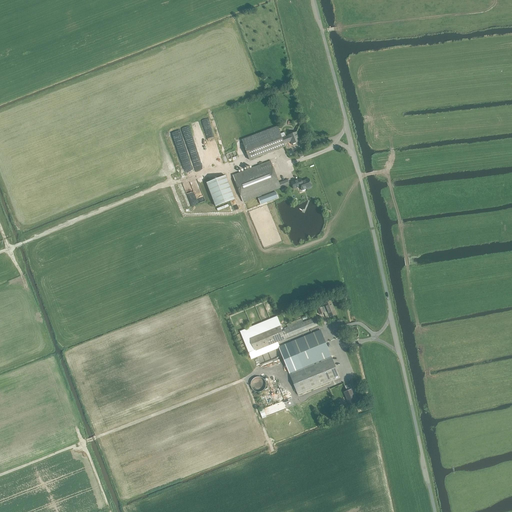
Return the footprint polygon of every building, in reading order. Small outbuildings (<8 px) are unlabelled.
[(207,150),(199,120),(192,122),(201,152),(207,150)] [(277,126),(242,140),(249,160),(285,147),(284,144),(291,142),(292,145),(300,141),(297,132),(285,137),(284,133),(280,134),(277,126)] [(184,162),(191,159),(186,145),(179,148),(184,162)] [(279,183),(270,161),(233,175),(243,203),(290,185),(288,179),(279,183)] [(216,206),(234,199),(225,176),(207,183),(216,206)] [(312,187),(309,179),(298,183),(295,181),(291,182),(293,189),(300,186),(301,189),(304,188),(305,189),(306,189),(307,189),(310,188),(311,187),(312,187)] [(276,192),(258,198),(261,205),(278,198),(276,192)] [(326,311),(327,312),(329,317),(336,314),(331,301),(323,304),(324,307),(326,311)] [(327,312),(326,311),(324,307),(322,308),(322,307),(317,309),(320,315),(324,313),(327,312)] [(254,352),(285,339),(285,340),(319,326),(318,324),(319,323),(317,316),(315,317),(281,331),(279,325),(249,337),(254,352)] [(278,347),(289,374),(298,395),(340,378),(320,330),(292,342),(278,347)] [(266,386),(266,384),(266,383),(265,382),(264,381),(263,380),(262,379),(261,379),(259,379),(258,379),(256,379),(255,380),(254,381),(253,382),(253,383),(252,384),(252,386),(252,387),(253,388),(253,389),(254,390),(255,391),(256,392),(259,393),(260,392),(262,392),(263,391),(264,391),(265,390),(265,389),(266,387),(266,386)] [(284,382),(279,384),(283,395),(289,392),(284,382)] [(349,406),(357,403),(351,390),(344,393),(349,406)]
